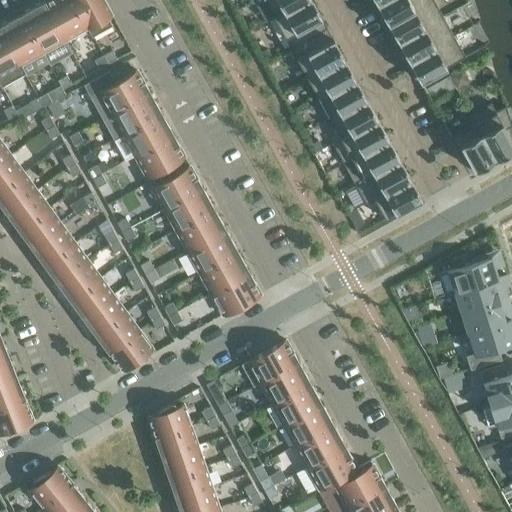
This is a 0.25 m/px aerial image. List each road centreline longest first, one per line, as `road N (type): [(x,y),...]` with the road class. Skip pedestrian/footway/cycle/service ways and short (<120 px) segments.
road 1 (residential): [(114,0),(294,304)]
road 2 (residential): [(334,0),(455,216)]
road 3 (residential): [(294,304),(86,420)]
road 4 (residential): [(455,216),(294,304)]
road 5 (residential): [(86,420),(23,287)]
road 6 (residential): [(294,304),(368,430)]
